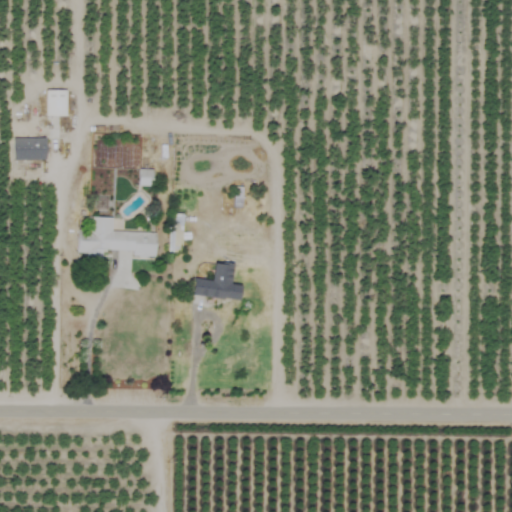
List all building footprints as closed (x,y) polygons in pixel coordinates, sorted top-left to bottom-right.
[(43,117),(64,116),(63,90),(43,91),(43,117)] [(10,139),(11,161),(44,160),(43,138),(10,139)] [(135,186),(151,186),(151,170),(136,169),(135,186)] [(180,214),(168,214),(166,252),(179,252),(180,214)] [(153,233),(109,231),(110,218),(86,217),(85,232),(75,231),(74,256),(99,257),(100,250),(131,251),(130,256),(152,257),(153,233)] [(209,281),(191,278),(188,296),(236,301),(238,286),(228,284),(230,265),(211,263),(209,281)]
